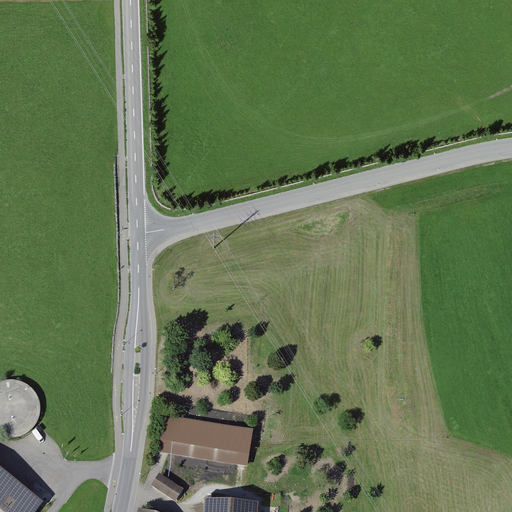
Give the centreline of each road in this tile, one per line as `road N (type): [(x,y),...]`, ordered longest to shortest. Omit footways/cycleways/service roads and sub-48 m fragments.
road 1 (tertiary): [(511,148),(139,230)]
road 2 (secondary): [(139,230),(138,388),(121,511)]
road 3 (secondary): [(131,0),(139,230)]
